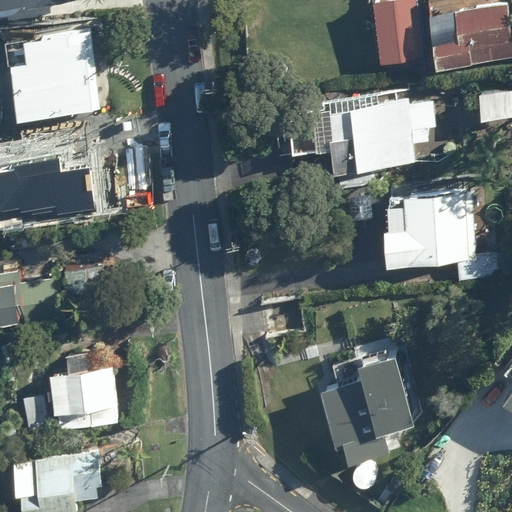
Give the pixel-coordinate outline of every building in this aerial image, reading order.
[(421,0),(378,0),(384,57),(426,54),(421,0)] [(511,1),(450,11),(450,8),(445,9),(445,12),(437,13),(444,65),(511,56),(511,1)] [(4,66),(12,123),(103,110),(100,95),(104,94),(97,49),(93,50),(92,40),(104,38),(102,21),(74,25),(75,30),(26,37),(30,63),(4,66)] [(511,87),(484,88),(485,117),(511,116),(511,87)] [(413,98),(338,109),(342,170),(419,159),(418,151),(419,150),(416,126),(441,122),(437,99),(414,102),(413,98)] [(0,223),(19,221),(20,226),(95,215),(89,170),(60,175),(58,163),(18,169),(18,174),(0,176),(0,223)] [(471,187),(395,192),(397,227),(393,227),(394,240),(392,240),(392,251),(394,251),(394,264),(463,260),(464,278),(502,276),(500,251),(481,252),(477,190),(471,191),(471,187)] [(511,255),(502,257),(503,265),(511,263),(511,255)] [(70,264),(71,291),(103,290),(102,263),(70,264)] [(65,275),(26,280),(24,269),(0,271),(0,321),(5,321),(5,323),(24,320),(24,323),(31,322),(31,326),(71,321),(65,275)] [(268,338),(308,333),(304,300),(264,304),(268,338)] [(422,422),(405,352),(401,353),(397,336),(357,346),(359,356),(337,361),(342,381),(329,385),(345,447),(353,445),(356,459),(394,450),(390,430),(422,422)] [(73,370),(56,372),(58,388),(53,388),(54,398),(59,397),(63,428),(125,420),(115,345),(103,347),(102,344),(86,345),(87,351),(71,353),(73,370)] [(86,511),(83,487),(109,483),(104,447),(43,455),(46,481),(16,485),(19,511),(86,511)] [(426,455),(421,447),(414,451),(419,459),(426,455)] [(391,484),(403,494),(413,481),(402,471),(391,484)]
